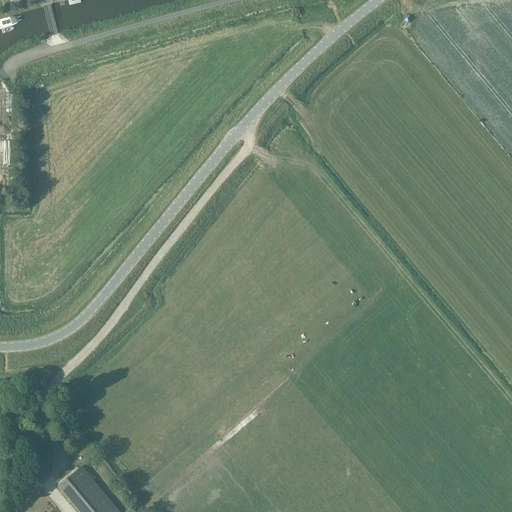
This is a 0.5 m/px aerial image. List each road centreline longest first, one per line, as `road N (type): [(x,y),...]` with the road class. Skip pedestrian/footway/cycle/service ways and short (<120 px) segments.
road 1 (tertiary): [(0,348),(68,333),(276,89),(380,0)]
road 2 (unclassified): [(0,75),(57,48),(231,0)]
